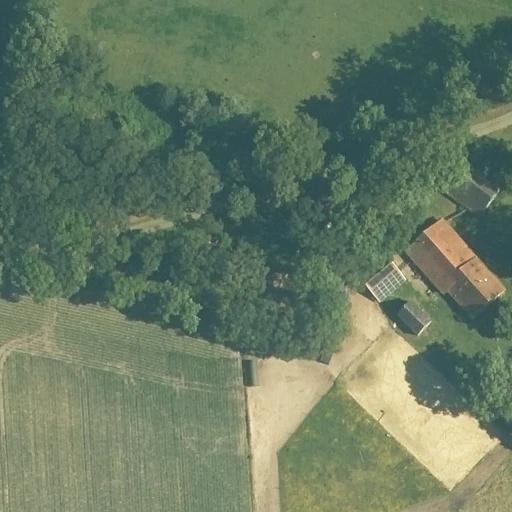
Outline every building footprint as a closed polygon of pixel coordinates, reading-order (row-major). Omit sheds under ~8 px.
[(450,167),(431,193),(475,225),(494,199),(450,167)] [(499,294),(428,231),(399,264),(470,327),(499,294)] [(350,287),(376,312),(405,282),(378,257),(350,287)] [(400,307),(388,321),(408,339),(421,325),(400,307)] [(361,325),(340,346),(391,397),(413,376),(361,325)]
